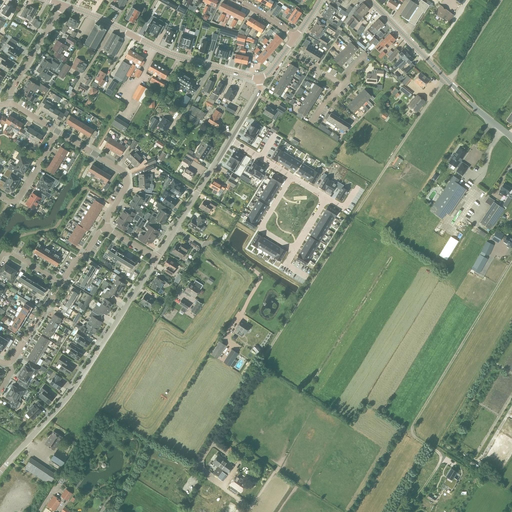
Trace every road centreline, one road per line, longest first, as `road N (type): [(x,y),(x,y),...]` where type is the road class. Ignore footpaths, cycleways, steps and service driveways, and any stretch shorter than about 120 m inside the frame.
road 1 (unclassified): [(204,456),(445,78)]
road 2 (residential): [(21,446),(74,383),(155,258)]
road 3 (tertiary): [(258,79),(169,54),(61,3)]
road 4 (residential): [(290,176),(259,229),(292,250),(324,197)]
road 5 (residential): [(155,258),(230,139)]
road 6 (residential): [(106,228),(126,176),(57,131)]
